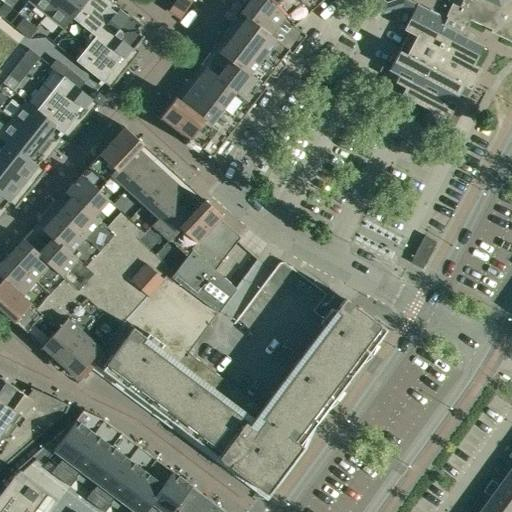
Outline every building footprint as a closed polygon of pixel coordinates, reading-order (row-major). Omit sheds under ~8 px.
[(0,0),(0,105),(29,69),(31,70),(49,68),(50,66),(90,98),(100,87),(103,83),(1,1),(0,0)] [(0,0),(1,1),(103,83),(141,35),(138,33),(138,29),(140,28),(104,0),(0,0),(0,208),(90,98),(50,66),(49,68),(31,70),(29,69),(0,105),(0,0)] [(212,157),(239,123),(266,87),(262,84),(287,51),(291,54),(306,35),(294,26),(323,0),(249,0),(160,117),(184,136),(182,139),(185,142),(184,143),(197,153),(201,148),(212,157)] [(408,81),(401,95),(400,95),(429,110),(423,121),(442,131),(452,111),(445,107),(448,102),(450,103),(451,103),(452,103),(453,103),(454,102),(454,101),(458,93),(465,97),(474,82),(480,69),(473,66),(483,46),(447,28),(440,24),(439,16),(417,4),(417,5),(408,0),(390,0),(386,1),(385,0),(368,0),(383,12),(402,9),(412,14),(403,30),(408,33),(390,68),(383,64),(382,65),(383,66),(380,72),(398,82),(399,81),(398,81),(400,77),(408,81)] [(511,0),(448,0),(447,1),(452,3),(445,17),(466,26),(469,20),(486,28),(487,25),(492,28),(490,32),(511,42),(511,0)] [(0,308),(7,315),(75,377),(77,375),(81,379),(94,364),(111,376),(216,456),(218,458),(223,463),(229,466),(266,494),(302,446),(300,444),(386,329),(374,320),(374,321),(349,302),(266,412),(254,404),(188,353),(219,312),(236,289),(215,270),(240,238),(219,219),(221,216),(124,127),(78,178),(0,263),(0,308)] [(424,236),(412,260),(418,263),(423,266),(428,258),(436,242),(424,236)] [(0,466),(63,411),(66,404),(28,386),(23,393),(0,377),(0,466)] [(225,511),(208,499),(155,462),(85,410),(72,421),(12,474),(0,489),(0,511),(225,511)] [(511,504),(511,477),(507,474),(499,486),(491,480),(487,486),(511,504)] [(482,509),(486,511),(511,511),(511,504),(487,486),(483,491),(490,497),(482,509)]
